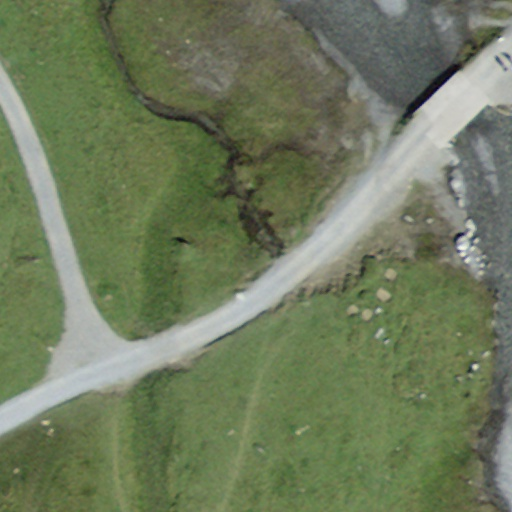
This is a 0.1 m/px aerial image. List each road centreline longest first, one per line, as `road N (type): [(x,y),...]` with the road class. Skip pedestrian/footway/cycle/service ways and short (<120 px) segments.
road 1 (track): [(511,64),(329,258),(257,307),(164,351),(87,371),(0,424)]
road 2 (track): [(87,371),(50,208),(0,83)]
